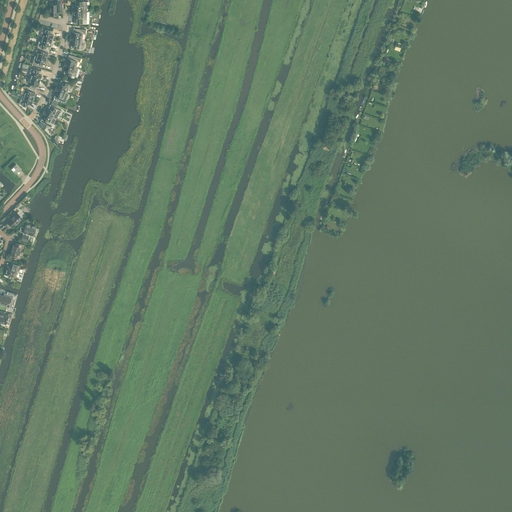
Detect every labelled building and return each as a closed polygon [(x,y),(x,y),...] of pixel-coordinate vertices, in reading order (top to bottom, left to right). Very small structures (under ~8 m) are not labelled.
[(58,14),(58,7),(62,7),(61,0),(54,0),(54,4),(50,4),(50,10),(49,10),(49,13),(50,13),(50,14),(58,14)] [(87,11),(87,1),(75,1),(75,4),(73,4),(73,7),(72,7),(72,10),(87,11)] [(87,11),(72,10),(72,14),(73,14),(73,16),(74,16),(74,23),(87,24),(87,11)] [(52,40),(53,34),(52,34),(53,31),(43,28),(41,33),(42,34),(41,37),(52,40)] [(85,34),(86,30),(74,28),(73,31),(72,31),(71,34),(70,34),(70,37),(82,39),(83,33),(85,34)] [(50,46),(52,40),(41,37),(40,41),(39,41),(37,46),(48,49),(49,46),(50,46)] [(83,49),(84,45),(81,45),(82,39),(70,37),(69,40),(70,40),(70,43),(71,43),(71,47),(83,49)] [(46,58),(48,52),(47,52),(48,49),(37,46),(36,51),(37,51),(36,55),(46,58)] [(81,58),(69,54),(68,58),(67,57),(66,60),(65,60),(64,63),(76,66),(78,61),(80,62),(81,58)] [(45,64),(46,58),(36,55),(35,59),(34,58),(32,64),(42,67),(43,64),(45,64)] [(76,66),(64,63),(63,66),(64,66),(63,69),(65,69),(64,73),(76,76),(78,67),(76,66)] [(40,80),(42,74),(40,74),(41,71),(31,68),(30,73),(31,74),(30,77),(40,80)] [(38,86),(40,80),(30,77),(28,82),(29,82),(29,83),(31,84),(30,87),(35,88),(35,89),(36,89),(37,86),(38,86)] [(73,85),(61,80),(60,83),(59,83),(57,85),(55,88),(67,93),(69,87),(71,88),(73,85)] [(33,98),(35,92),(34,92),(35,89),(35,88),(30,87),(25,85),(23,91),(24,91),(23,95),(33,98)] [(65,102),(67,99),(65,98),(67,93),(55,88),(54,91),(55,91),(54,94),(55,94),(54,97),(65,102)] [(32,104),(33,98),(23,95),(22,98),(21,98),(19,104),(29,107),(30,103),(32,104)] [(61,111),(50,104),(48,107),(47,107),(46,109),(45,109),(43,111),(56,119),(61,111)] [(51,127),(56,119),(43,111),(42,114),(43,114),(41,117),(42,118),(40,121),(51,127)] [(15,173),(20,169),(16,164),(11,168),(15,173)] [(4,217),(1,220),(3,222),(2,223),(5,226),(8,223),(13,227),(22,218),(16,212),(8,220),(4,217)] [(33,235),(36,226),(26,223),(25,227),(21,226),(19,231),(24,232),(24,234),(22,234),(21,239),(27,241),(28,236),(28,235),(28,233),(33,235)] [(23,247),(24,244),(15,242),(15,245),(13,244),(10,254),(17,256),(18,254),(19,255),(20,251),(21,252),(23,247)] [(16,277),(19,265),(10,262),(9,266),(6,266),(4,274),(8,275),(8,276),(14,278),(14,276),(16,277)] [(0,295),(0,303),(8,306),(9,299),(12,300),(13,295),(7,294),(4,293),(3,296),(0,295)] [(0,311),(0,323),(1,322),(5,323),(9,324),(11,317),(7,316),(7,315),(5,315),(5,313),(0,311)]
